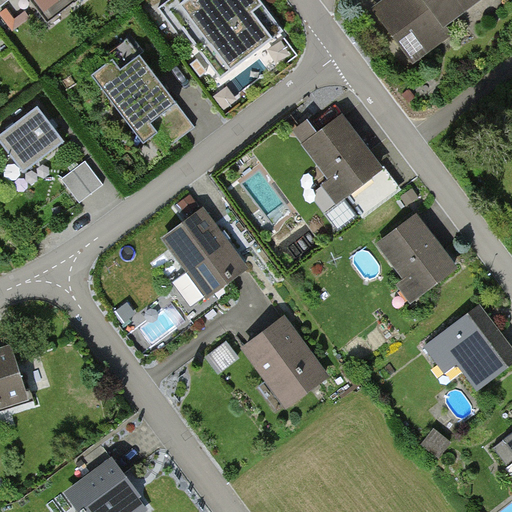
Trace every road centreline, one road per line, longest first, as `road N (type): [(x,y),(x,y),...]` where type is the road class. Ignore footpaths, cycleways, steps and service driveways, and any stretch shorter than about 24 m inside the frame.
road 1 (residential): [(58,276),(343,53)]
road 2 (residential): [(58,276),(234,511)]
road 3 (residential): [(411,145),(511,278)]
road 4 (residential): [(411,145),(511,67)]
